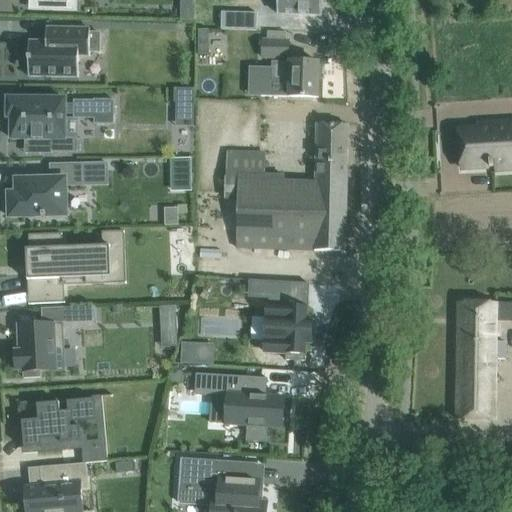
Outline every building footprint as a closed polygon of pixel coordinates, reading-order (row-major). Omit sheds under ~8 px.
[(44,0),(44,11),(76,12),(76,0),(44,0)] [(186,0),(186,3),(185,3),(184,17),(195,18),(197,0),(186,0)] [(277,0),(277,14),(320,15),(320,0),(277,0)] [(222,14),(221,29),(257,31),(257,15),(222,14)] [(29,42),(28,77),(78,78),(78,56),(89,56),(89,52),(99,52),(99,34),(89,34),(89,29),(46,29),(46,43),(29,42)] [(287,40),(262,40),(261,58),(286,58),(287,40)] [(262,97),(271,97),(318,98),(319,64),(290,63),(272,63),(272,67),(263,66),(262,97)] [(174,89),(174,103),(194,103),(194,89),(174,89)] [(33,141),(44,141),(44,140),(51,140),(51,155),(52,155),(52,153),(78,153),(78,139),(65,139),(65,115),(73,115),(73,119),(94,119),(94,125),(114,125),(114,100),(94,100),(94,101),(73,101),(73,105),(65,105),(66,100),(8,100),(8,119),(12,119),(11,140),(33,140),(33,141)] [(478,129),(459,130),(462,169),(494,168),(494,173),(511,171),(511,121),(490,123),(491,129),(478,129)] [(237,249),(314,251),(344,252),(348,126),(318,125),(316,183),(285,181),(285,176),(244,175),(244,156),(230,155),(225,181),(223,181),(223,182),(239,185),(237,249)] [(191,157),(170,157),(171,189),(192,188),(191,157)] [(46,218),(46,217),(67,217),(66,187),(83,186),(83,166),(107,165),(107,164),(50,165),(50,179),(44,179),(44,178),(33,178),(33,180),(16,180),(16,194),(8,194),(9,218),(42,217),(42,218),(46,218)] [(177,209),(165,209),(165,226),(177,225),(177,209)] [(32,304),(28,304),(28,305),(60,304),(60,281),(111,279),(110,251),(123,251),(123,232),(103,233),(103,247),(58,248),(58,234),(29,235),(29,237),(30,237),(31,266),(34,266),(34,275),(31,275),(32,304)] [(511,303),(479,304),(459,303),(457,421),(477,421),(494,421),(495,359),(506,359),(506,342),(495,342),(495,321),(511,320),(511,303)] [(69,308),(70,324),(94,323),(93,307),(69,308)] [(311,324),(307,324),(308,308),(288,307),(287,319),(268,318),(266,342),(286,343),(285,361),(305,362),(306,340),(310,340),(311,324)] [(40,378),(40,372),(64,371),(62,324),(18,326),(19,351),(15,352),(16,371),(20,371),(20,373),(23,373),(23,379),(40,378)] [(284,398),(264,397),(265,381),(267,381),(267,379),(196,374),(196,376),(197,376),(197,389),(197,394),(227,396),(225,425),(247,426),(246,442),(266,443),(267,427),(283,428),(284,398)] [(38,421),(22,422),(24,445),(37,444),(38,453),(73,450),(71,423),(96,421),(94,397),(67,399),(68,413),(60,413),(59,403),(37,405),(38,421)] [(106,446),(81,448),(83,464),(86,464),(107,462),(106,446)] [(181,459),(178,503),(212,505),(211,511),(266,511),(267,505),(258,504),(260,481),(255,481),(256,464),(181,459)] [(82,511),(81,485),(88,484),(86,464),(83,464),(40,468),(42,486),(25,488),(27,504),(27,511),(82,511)]
